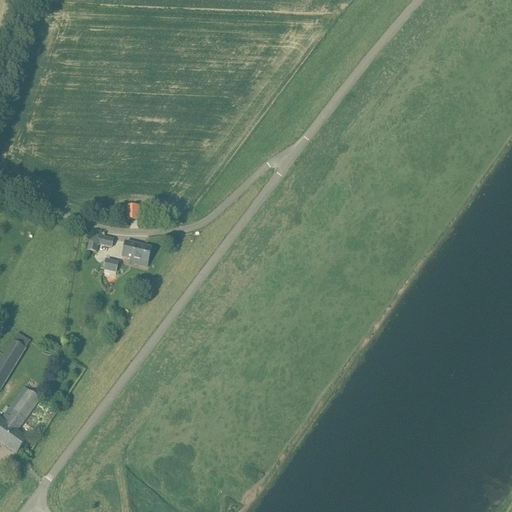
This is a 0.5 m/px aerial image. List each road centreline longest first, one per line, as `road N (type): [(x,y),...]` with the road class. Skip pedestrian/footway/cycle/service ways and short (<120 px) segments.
road 1 (unclassified): [(30,505),(298,147)]
road 2 (unclassified): [(0,191),(123,233),(187,228),(298,147)]
road 3 (unclassified): [(298,147),(419,0)]
